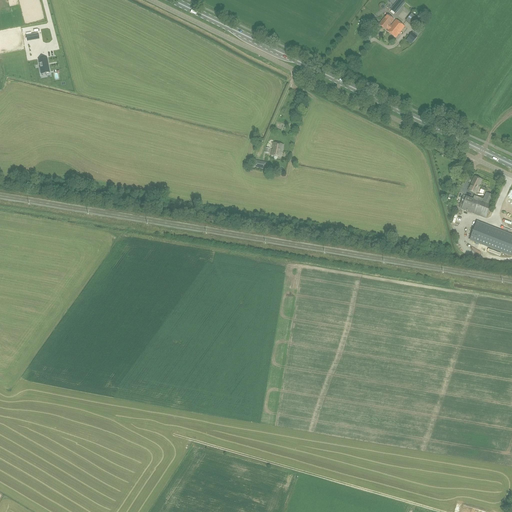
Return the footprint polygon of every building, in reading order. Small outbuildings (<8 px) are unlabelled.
[(396,14),(402,6),(398,2),(391,10),(396,14)] [(405,20),(409,15),(405,11),(400,16),(405,20)] [(387,28),(388,30),(392,26),(390,24),(394,20),(388,14),(379,24),(386,30),(387,28)] [(419,20),(412,14),(406,21),(414,27),(419,20)] [(396,20),(392,26),(388,30),(387,31),(396,38),(405,27),(396,20)] [(414,33),(409,38),(413,42),(418,38),(414,33)] [(266,40),(265,44),(278,50),(280,46),(266,40)] [(49,72),(47,60),(39,61),(41,74),(49,72)] [(282,152),(282,153),(284,144),(274,142),(272,155),(281,157),(282,152)] [(269,168),(270,161),(257,158),(255,164),(269,168)] [(476,194),(483,180),(475,176),(468,190),(476,194)] [(482,203),(464,195),(460,204),(463,205),(462,209),(486,219),(495,196),(486,193),(482,203)] [(457,227),(462,225),(459,218),(454,221),(457,227)] [(511,257),(511,255),(511,234),(477,221),(470,240),(511,257)]
